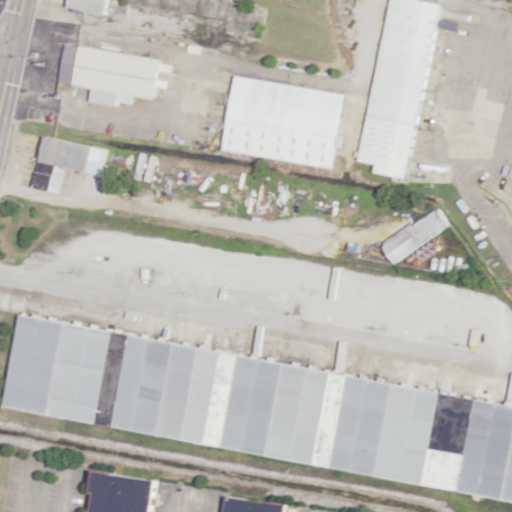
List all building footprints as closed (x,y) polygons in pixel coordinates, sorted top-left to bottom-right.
[(171,0),(227,9),(228,0),(70,0),(69,8),(106,14),(108,0),(171,0)] [(409,179),(441,4),(420,0),(389,0),(360,161),(377,164),(376,172),(409,179)] [(59,82),(92,87),(90,100),(134,107),(136,95),(155,98),(161,58),(64,44),(59,82)] [(332,167),(343,92),(235,76),(224,151),(332,167)] [(93,147),(44,137),(38,163),(55,167),(53,176),(37,172),(34,188),(59,193),(64,168),(87,173),(93,147)] [(381,243),(394,262),(449,227),(437,208),(381,243)] [(3,412),(425,480),(428,459),(447,462),(447,458),(463,461),(458,492),(511,501),(511,400),(18,320),(3,412)] [(151,511),(156,480),(95,472),(90,511),(151,511)] [(228,497),(225,511),(286,511),(288,505),(228,497)]
